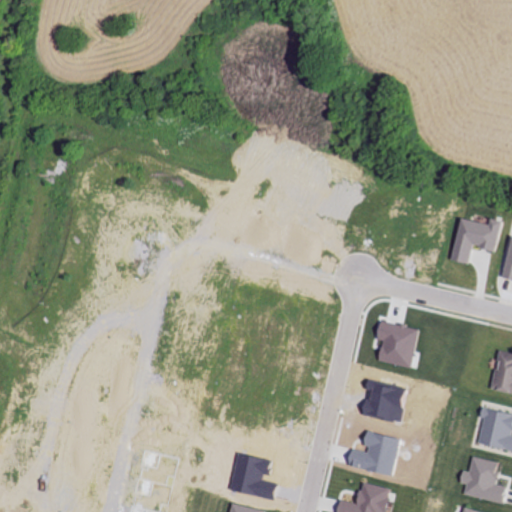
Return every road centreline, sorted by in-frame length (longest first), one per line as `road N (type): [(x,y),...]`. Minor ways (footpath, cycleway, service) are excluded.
road 1 (residential): [(159,104),(64,511)]
road 2 (residential): [(302,511),(362,273),(511,313)]
